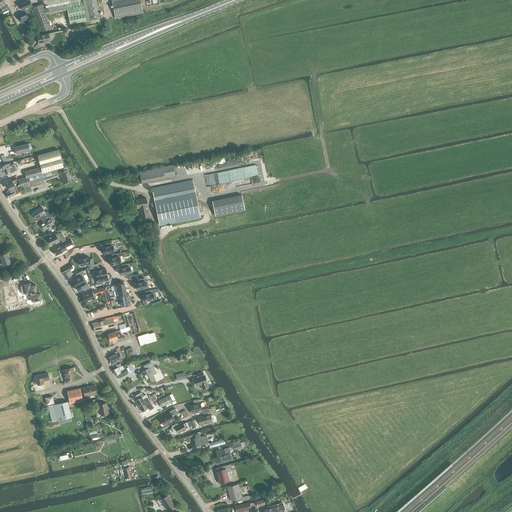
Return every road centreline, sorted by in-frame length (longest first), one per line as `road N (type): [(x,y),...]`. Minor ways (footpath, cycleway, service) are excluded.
road 1 (track): [(297,422),(263,417),(161,257),(167,231),(205,215),(197,177),(136,189)]
road 2 (residential): [(52,268),(92,248),(127,281),(133,307),(85,321)]
road 3 (secondary): [(189,18),(57,67)]
road 4 (secondary): [(61,76),(189,18)]
